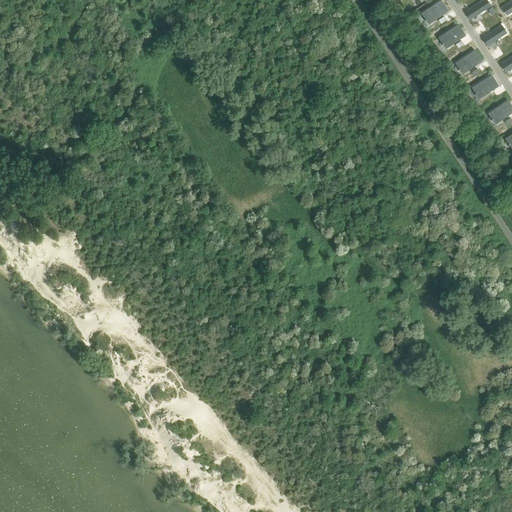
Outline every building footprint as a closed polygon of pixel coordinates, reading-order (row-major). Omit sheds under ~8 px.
[(487,0),(484,0),(467,12),(471,19),(492,6),(487,0)] [(442,1),(423,13),(430,23),(449,11),(442,1)] [(511,1),(503,8),(507,16),(511,12),(511,1)] [(476,23),(481,31),(487,28),(482,19),(476,23)] [(459,25),(440,38),(447,48),(466,36),(459,25)] [(502,26),(483,38),(488,45),(488,46),(507,33),(502,26)] [(498,52),(506,47),(503,41),(494,46),(498,52)] [(476,51),(457,63),(464,73),(482,61),(476,51)] [(511,57),(502,65),(507,72),(511,68),(511,57)] [(492,76),(474,87),(480,98),(499,86),(492,76)] [(511,105),(509,101),(490,113),(497,124),(511,113),(511,105)]
